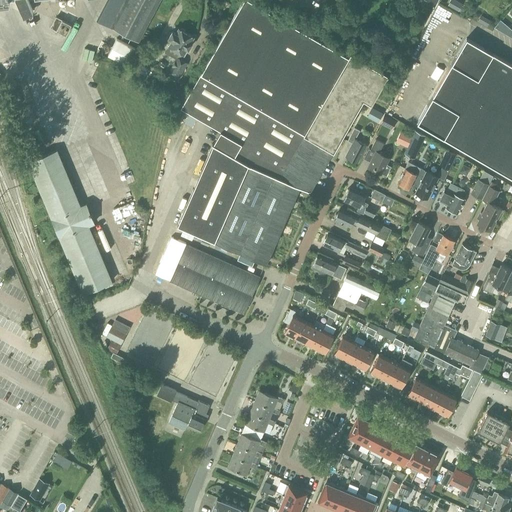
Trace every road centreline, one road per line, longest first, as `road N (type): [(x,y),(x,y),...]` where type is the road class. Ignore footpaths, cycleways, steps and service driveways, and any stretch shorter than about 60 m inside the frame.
road 1 (residential): [(290,280),(341,171),(498,243)]
road 2 (residential): [(511,469),(260,346)]
road 3 (residential): [(188,511),(260,346)]
